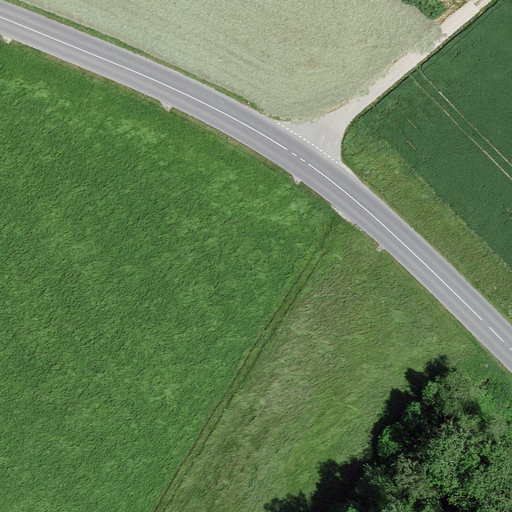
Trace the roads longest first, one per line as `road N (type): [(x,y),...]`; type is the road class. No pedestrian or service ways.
road 1 (tertiary): [(511,348),(296,155),(112,60),(0,16)]
road 2 (track): [(482,0),(296,155)]
